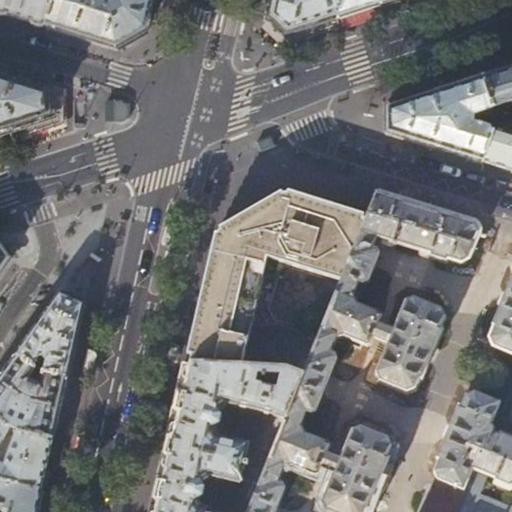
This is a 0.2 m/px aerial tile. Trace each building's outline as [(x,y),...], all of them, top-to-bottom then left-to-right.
[(0,0),(0,12),(13,17),(46,27),(53,0),(0,0)] [(150,20),(154,0),(53,0),(46,27),(85,39),(117,49),(147,32),(148,28),(149,24),(150,20)] [(274,0),(270,19),(289,35),(320,25),(338,19),(347,0),(274,0)] [(347,0),(338,19),(393,1),(396,0),(347,0)] [(511,67),(488,75),(495,107),(495,110),(511,105),(511,67)] [(1,76),(0,75),(0,134),(17,129),(49,119),(53,117),(53,92),(1,76)] [(470,114),(495,107),(488,75),(442,91),(387,108),(387,134),(440,150),(484,164),(495,131),(472,124),(470,114)] [(49,119),(17,129),(19,136),(50,126),(49,119)] [(511,136),(495,131),(484,164),(511,172),(511,136)] [(366,221),(342,281),(320,335),(305,374),(286,420),(249,511),(275,511),(285,489),(283,485),(278,483),(283,469),(290,466),(314,476),(317,475),(320,468),(334,474),(323,502),(326,509),(333,511),(363,511),(366,507),(368,507),(389,457),(387,456),(391,445),(387,438),(362,427),(352,431),(339,460),(326,455),(329,447),(327,445),(305,436),(300,426),(306,413),(312,415),(315,414),(337,361),(335,356),(329,354),(334,341),(344,337),(367,347),(369,346),(372,338),(387,345),(376,372),(379,380),(407,392),(414,389),(419,378),(421,379),(442,328),(439,327),(444,316),(440,309),(414,299),(406,302),(393,331),(377,324),(380,317),(380,314),(357,305),(353,295),(359,280),(364,282),(368,276),(378,253),(376,249),(372,248),(377,236),(432,253),(431,256),(447,261),(447,258),(461,263),(467,259),(478,234),(479,232),(479,230),(478,226),(475,223),(377,193),(366,221)] [(284,264),(342,281),(366,221),(339,212),(296,199),(285,196),(220,234),(210,279),(190,363),(288,367),(305,374),(320,335),(278,322),(270,309),(284,264)] [(0,276),(12,260),(0,242),(0,276)] [(414,269),(411,292),(451,297),(454,275),(414,269)] [(511,278),(494,324),(496,325),(491,336),(495,345),(511,352),(511,278)] [(36,330),(17,356),(39,371),(67,378),(76,339),(82,313),(84,305),(61,295),(36,330)] [(60,409),(67,378),(39,371),(17,356),(0,380),(0,419),(8,426),(14,416),(24,421),(20,431),(53,439),(60,409)] [(227,403),(270,413),(286,420),(305,374),(288,367),(190,363),(183,397),(172,445),(156,511),(217,511),(203,509),(197,500),(203,496),(205,488),(201,481),(210,476),(240,483),(244,466),(248,467),(249,462),(245,461),(249,444),(219,436),(213,428),(219,424),(222,415),(218,408),(227,403)] [(500,434),(496,432),(496,431),(495,428),(494,427),(492,425),(501,403),(476,392),(467,397),(462,407),(460,406),(438,460),(440,461),(436,471),(439,478),(425,511),(455,511),(473,469),(497,479),(497,480),(511,487),(511,486),(511,511),(511,437),(503,433),(500,434)] [(0,447),(11,427),(8,426),(0,419),(0,481),(41,490),(45,474),(48,461),(53,439),(20,431),(18,430),(5,465),(0,463),(0,447)] [(57,463),(62,441),(53,439),(48,461),(57,463)] [(36,511),(41,490),(0,481),(0,511),(36,511)]
